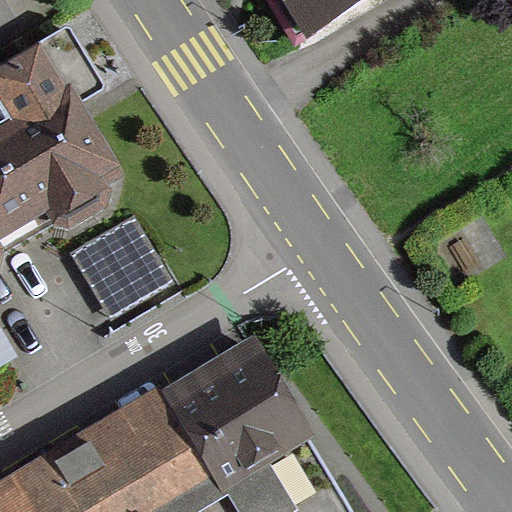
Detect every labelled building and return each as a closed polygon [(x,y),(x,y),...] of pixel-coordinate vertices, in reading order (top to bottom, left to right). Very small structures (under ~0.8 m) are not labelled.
[(282,0),(305,38),(367,0),(282,0)] [(0,240),(44,215),(51,227),(63,231),(97,210),(100,198),(93,186),(107,177),(63,102),(93,85),(63,35),(0,72),(0,240)] [(167,286),(129,222),(69,258),(107,322),(167,286)] [(155,419),(202,498),(216,489),(302,437),(258,364),(228,382),(220,369),(150,411),(155,419)] [(229,511),(216,489),(202,498),(155,419),(129,435),(136,447),(97,471),(85,450),(51,470),(65,493),(33,511),(21,511),(12,496),(0,502),(0,511),(229,511)]
